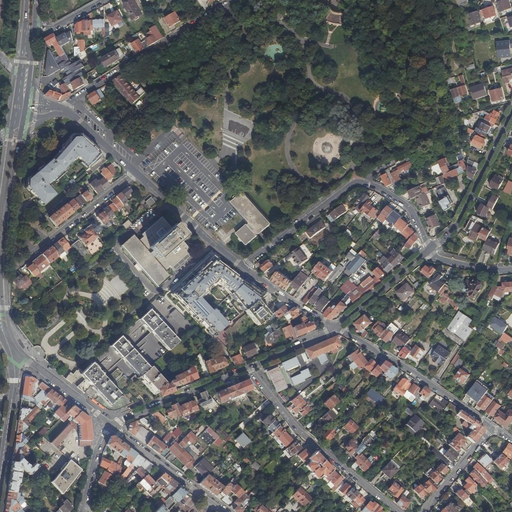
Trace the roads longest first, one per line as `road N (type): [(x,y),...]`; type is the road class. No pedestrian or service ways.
road 1 (residential): [(430,249),(408,206),(357,181),(243,267)]
road 2 (primary): [(10,350),(2,266),(21,141)]
road 3 (residential): [(398,511),(301,429),(248,366)]
road 4 (residential): [(235,0),(61,108)]
road 5 (residential): [(336,328),(492,428)]
road 6 (tertiary): [(511,113),(458,224),(430,249)]
road 7 (residential): [(248,366),(110,425)]
road 8 (tertiary): [(135,172),(243,267)]
road 9 (secondary): [(223,511),(110,425)]
road 10 (primary): [(0,480),(14,385),(10,350)]
road 11 (residential): [(32,253),(135,172)]
road 12 (secondary): [(110,425),(10,350)]
